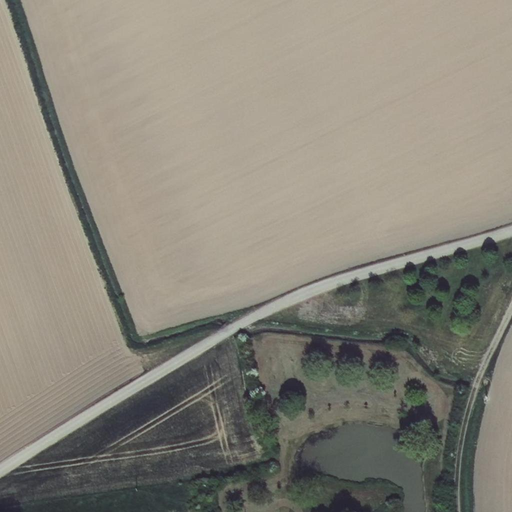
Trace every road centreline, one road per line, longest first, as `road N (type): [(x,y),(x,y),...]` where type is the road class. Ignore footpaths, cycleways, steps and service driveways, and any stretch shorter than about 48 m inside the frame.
road 1 (unclassified): [(0,470),(287,299),(511,231)]
road 2 (track): [(455,511),(459,436),(495,303),(511,280)]
